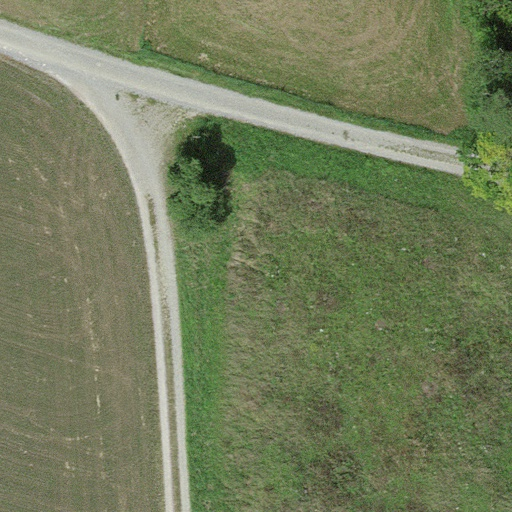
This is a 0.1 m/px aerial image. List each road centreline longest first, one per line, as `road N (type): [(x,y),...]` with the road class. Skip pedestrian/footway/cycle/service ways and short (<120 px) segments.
road 1 (track): [(183,511),(170,312),(151,193),(128,128),(79,61)]
road 2 (track): [(79,61),(511,174)]
